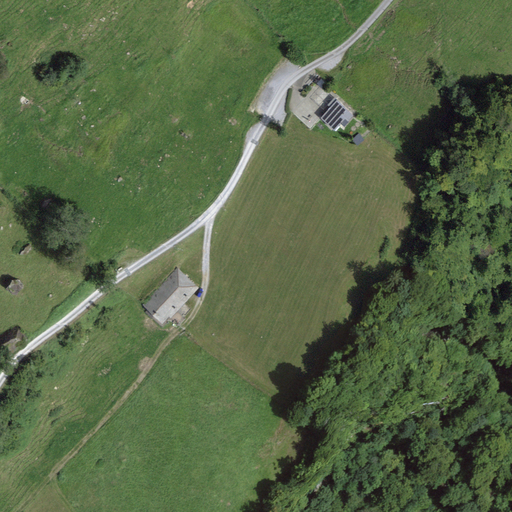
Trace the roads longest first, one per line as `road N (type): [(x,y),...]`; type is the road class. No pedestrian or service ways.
road 1 (track): [(0,383),(25,351),(211,213),(266,119)]
road 2 (track): [(18,511),(188,319),(203,294),(211,213)]
road 3 (unclassified): [(390,0),(337,53),(294,77),(266,119)]
